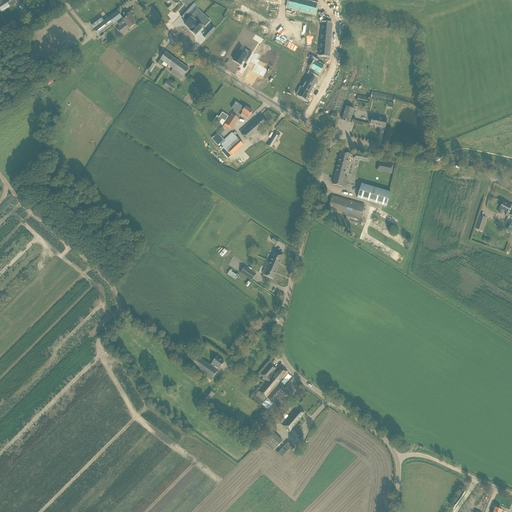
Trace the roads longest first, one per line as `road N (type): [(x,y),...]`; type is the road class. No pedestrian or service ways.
road 1 (unclassified): [(397,458),(385,440),(293,373),(277,339),(330,138)]
road 2 (tertiary): [(303,123),(194,54),(144,0)]
road 3 (tertiary): [(511,184),(330,138)]
road 4 (residential): [(303,123),(335,59),(334,18),(317,0)]
road 5 (unclassified): [(397,458),(423,455),(511,494)]
